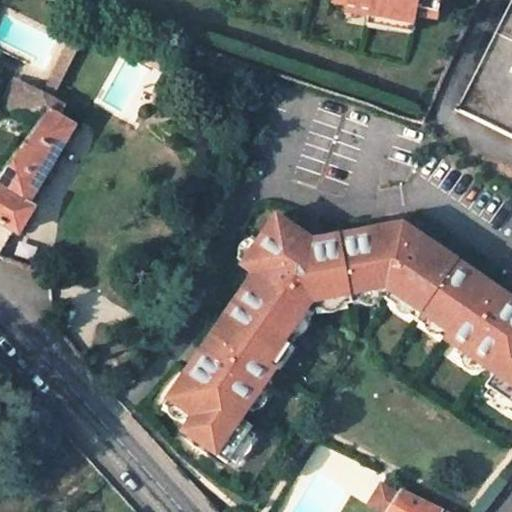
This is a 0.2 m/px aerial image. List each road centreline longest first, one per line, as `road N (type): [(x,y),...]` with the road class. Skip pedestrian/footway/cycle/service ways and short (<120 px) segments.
road 1 (residential): [(131,389),(184,339),(242,197),(270,187),(350,210),(421,195),(511,253)]
road 2 (tertiary): [(0,310),(184,511)]
